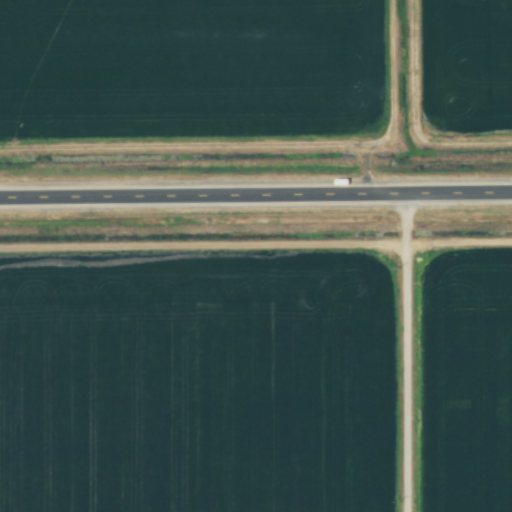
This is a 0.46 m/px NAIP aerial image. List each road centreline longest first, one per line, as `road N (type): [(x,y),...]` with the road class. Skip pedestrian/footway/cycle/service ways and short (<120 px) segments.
road 1 (primary): [(511,194),(0,199)]
road 2 (residential): [(413,511),(409,195)]
